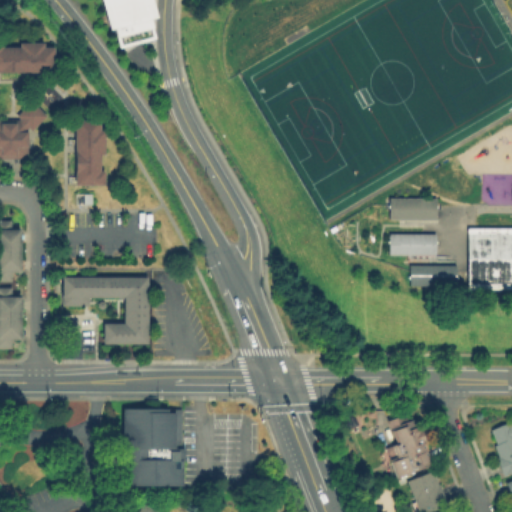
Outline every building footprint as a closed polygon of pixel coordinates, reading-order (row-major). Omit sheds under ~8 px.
[(147,0),(154,21),(148,23),(150,31),(149,31),(152,42),(116,52),(112,39),(114,38),(113,33),(107,34),(96,0),(147,0)] [(54,76),(0,76),(0,46),(2,46),(2,50),(18,50),(18,46),(44,45),(44,51),(54,51),(54,76)] [(23,132),(23,135),(26,135),(26,161),(0,161),(0,123),(16,123),(17,121),(15,119),(29,104),(44,119),(31,132),(27,128),(23,132)] [(74,188),(74,122),(100,122),(100,133),(105,133),(105,157),(100,157),(100,173),(105,173),(105,188),(74,188)] [(433,217),(386,217),(387,196),(433,196),(433,217)] [(20,253),(0,253),(0,222),(10,222),(10,232),(20,232),(20,253)] [(511,290),(468,290),(468,229),(511,229),(511,290)] [(431,254),(385,253),(385,232),(432,233),(431,254)] [(0,253),(20,253),(20,275),(9,275),(9,283),(0,283),(0,253)] [(452,285),(406,284),(406,263),(453,263),(452,285)] [(102,346),(102,325),(123,325),(123,299),(87,299),(87,307),(59,307),(59,296),(62,296),(62,279),(146,278),(147,346),(102,346)] [(0,320),(0,289),(9,289),(9,299),(20,298),(20,320),(0,320)] [(0,320),(20,320),(20,342),(10,342),(10,350),(0,350),(0,320)] [(122,486),(123,408),(179,409),(178,448),(185,448),(185,461),(181,461),(181,486),(122,486)] [(431,467),(395,482),(381,449),(393,444),(383,421),(400,414),(403,421),(410,419),(415,430),(421,428),(428,445),(422,447),(431,467)] [(511,472),(502,477),(494,459),(497,458),(491,446),(495,445),(489,430),(511,419),(511,472)] [(446,507),(432,511),(416,511),(405,483),(432,472),(446,507)]
